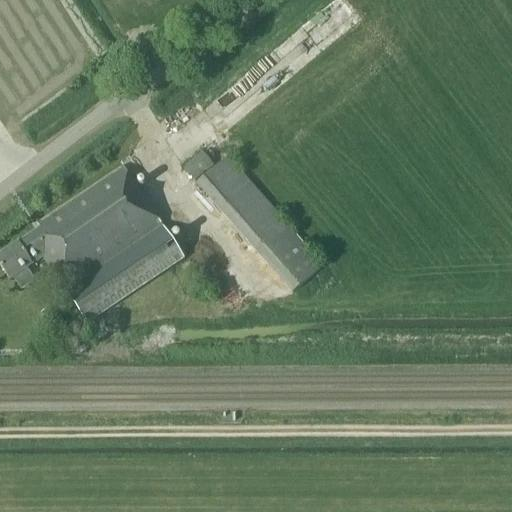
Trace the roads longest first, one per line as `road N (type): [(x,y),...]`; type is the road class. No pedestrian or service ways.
road 1 (track): [(0,433),(511,432)]
road 2 (unclassified): [(0,199),(233,0)]
